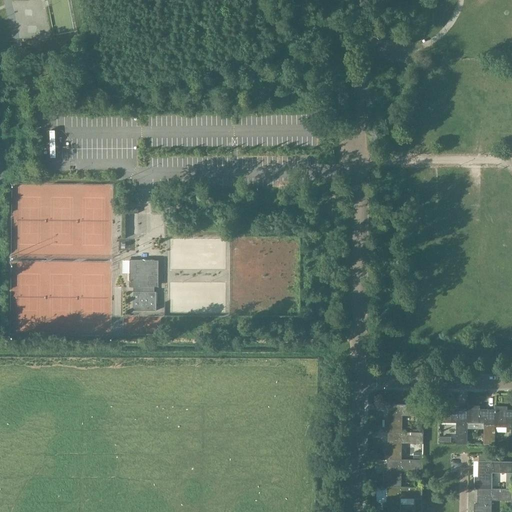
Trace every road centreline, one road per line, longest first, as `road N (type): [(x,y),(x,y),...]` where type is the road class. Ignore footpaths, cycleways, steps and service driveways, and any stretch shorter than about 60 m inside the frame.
road 1 (unclassified): [(358,382),(364,0)]
road 2 (track): [(319,511),(323,372),(350,366)]
road 3 (residential): [(511,384),(358,382)]
road 4 (unclassified): [(356,511),(358,382)]
